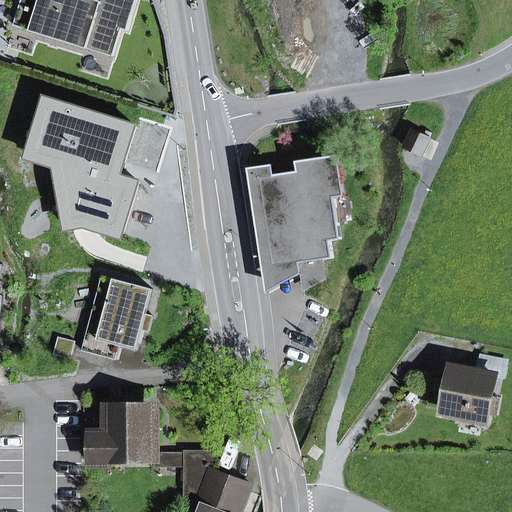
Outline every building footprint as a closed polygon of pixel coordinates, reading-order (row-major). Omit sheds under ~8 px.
[(22,0),(14,26),(31,31),(40,2),(33,0),(22,0)] [(33,0),(40,2),(31,31),(114,57),(122,30),(128,31),(137,0),(33,0)] [(431,139),(414,131),(406,148),(422,156),(431,139)] [(261,178),(274,268),(325,260),(334,259),(332,241),(342,240),(336,198),(346,197),(340,156),(298,162),(299,172),(276,176),(261,178)] [(325,260),(274,268),(261,178),(276,176),(274,165),(250,169),(269,294),(302,275),(304,292),(328,280),(325,260)] [(147,315),(154,290),(103,276),(83,352),(117,361),(121,346),(138,351),(143,331),(147,315)] [(154,317),(147,315),(143,331),(150,333),(154,317)] [(74,343),(61,340),(58,353),(70,356),(74,343)] [(494,426),(507,362),(481,357),(479,372),(452,366),(442,416),(494,426)] [(113,465),(113,456),(156,455),(155,413),(140,413),(140,404),(126,405),(127,412),(111,413),(111,424),(104,424),(105,433),(93,433),(93,466),(113,465)] [(243,511),(253,486),(212,470),(213,452),(188,453),(188,455),(188,468),(188,498),(200,502),(196,511),(243,511)] [(113,466),(156,465),(156,455),(113,456),(113,465),(113,466)] [(188,455),(156,455),(156,465),(156,468),(188,468),(188,455)]
